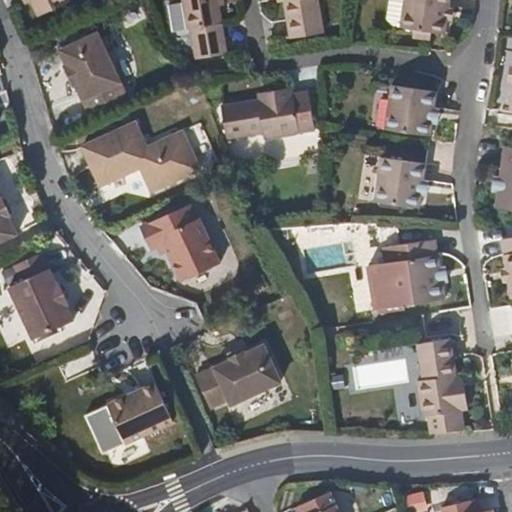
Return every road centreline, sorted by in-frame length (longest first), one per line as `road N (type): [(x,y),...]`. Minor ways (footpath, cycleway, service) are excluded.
road 1 (residential): [(0,20),(54,190),(152,319)]
road 2 (residential): [(250,0),(262,62),(345,52),(474,72)]
road 3 (residential): [(484,334),(463,181),(474,72)]
road 4 (unclassified): [(499,452),(301,453),(248,463)]
